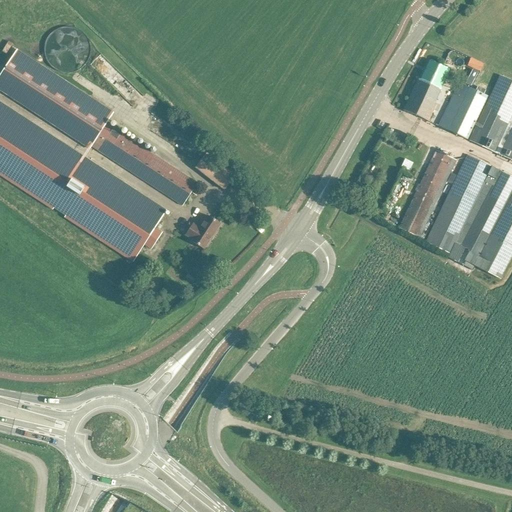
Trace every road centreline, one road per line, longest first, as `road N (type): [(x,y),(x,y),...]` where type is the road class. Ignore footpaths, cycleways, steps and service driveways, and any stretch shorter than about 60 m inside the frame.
road 1 (unclassified): [(511,492),(214,415)]
road 2 (unclassified): [(328,264),(323,281),(214,415)]
road 3 (tertiary): [(327,184),(425,23)]
road 4 (unknown): [(372,103),(507,162)]
road 5 (secondary): [(132,396),(108,390),(59,404),(0,395)]
road 6 (unclassified): [(214,415),(216,450),(277,511)]
